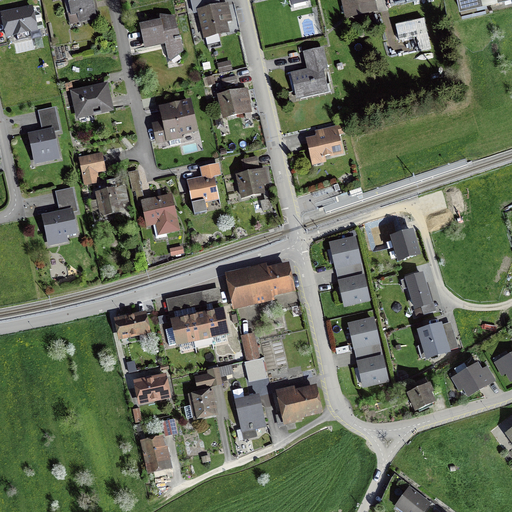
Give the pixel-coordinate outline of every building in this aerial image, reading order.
[(69,0),(72,14),(80,12),(82,20),(95,17),(91,0),(69,0)] [(227,31),(225,22),(231,21),(227,5),(220,7),(217,0),(191,0),(194,13),(200,12),(205,37),(227,31)] [(344,0),(348,17),(375,11),(372,0),(344,0)] [(31,7),(2,14),(7,37),(37,30),(31,7)] [(175,17),(139,24),(144,48),(165,43),(168,54),(182,50),(175,17)] [(320,48),(305,52),(310,71),(291,75),(296,97),(327,89),(321,67),(325,66),(320,48)] [(230,63),(220,65),(222,71),(231,69),(230,63)] [(236,77),(221,80),(222,87),(237,84),(236,77)] [(106,84),(73,92),(78,117),(111,109),(106,84)] [(245,90),(219,96),(224,117),(250,111),(245,90)] [(189,101),(161,107),(164,122),(154,124),(157,141),(169,139),(171,145),(180,143),(178,134),(195,131),(189,101)] [(54,109),(39,113),(43,132),(30,135),(35,159),(57,154),(52,131),(58,130),(54,109)] [(317,138),(309,140),(313,159),(339,153),(335,134),(340,133),(339,127),(316,133),(317,138)] [(97,155),(80,158),(85,183),(95,181),(93,171),(100,170),(97,155)] [(257,157),(244,159),(245,167),(258,165),(257,157)] [(205,178),(187,182),(193,203),(218,197),(213,177),(219,176),(216,164),(202,167),(205,178)] [(264,169),(236,176),(242,197),(263,192),(261,185),(267,183),(264,169)] [(120,186),(95,191),(101,217),(122,212),(120,203),(128,202),(125,187),(121,188),(120,186)] [(142,187),(133,189),(137,204),(143,203),(147,222),(152,221),(155,239),(166,237),(165,232),(178,230),(171,195),(145,200),(142,187)] [(361,188),(350,192),(351,197),(363,194),(361,188)] [(60,214),(44,217),(48,240),(75,234),(71,212),(76,210),(71,189),(56,192),(60,214)] [(269,199),(261,201),(263,211),(271,209),(269,199)] [(403,261),(420,255),(413,232),(395,238),(403,261)] [(361,261),(355,240),(330,247),(336,268),(361,261)] [(238,307),(295,289),(286,260),(229,278),(238,307)] [(413,306),(430,301),(422,275),(406,280),(413,306)] [(368,299),(363,278),(338,284),(343,305),(368,299)] [(229,333),(222,310),(206,313),(212,336),(229,333)] [(206,313),(189,317),(194,341),(212,336),(206,313)] [(110,321),(115,341),(145,333),(141,314),(110,321)] [(170,345),(194,341),(189,317),(172,320),(174,329),(167,330),(170,345)] [(379,342),(373,321),(348,328),(354,349),(379,342)] [(425,357),(446,351),(439,326),(418,333),(425,357)] [(254,334),(242,337),(247,361),(260,359),(254,334)] [(511,354),(501,360),(511,378),(511,354)] [(388,380),(383,359),(358,365),(364,386),(388,380)] [(463,396),(486,382),(475,364),(452,378),(463,396)] [(210,375),(197,377),(198,387),(221,383),(219,368),(209,370),(210,375)] [(136,404),(169,394),(163,376),(131,386),(136,404)] [(288,422),(320,411),(312,387),(280,398),(288,422)] [(403,396),(411,413),(431,404),(423,387),(403,396)] [(197,420),(218,414),(211,390),(189,397),(197,420)] [(264,419),(259,397),(236,403),(241,424),(264,419)] [(177,433),(174,420),(163,422),(166,436),(177,433)] [(168,469),(162,439),(140,443),(146,474),(168,469)] [(394,501),(407,511),(420,511),(425,506),(405,488),(394,501)]
